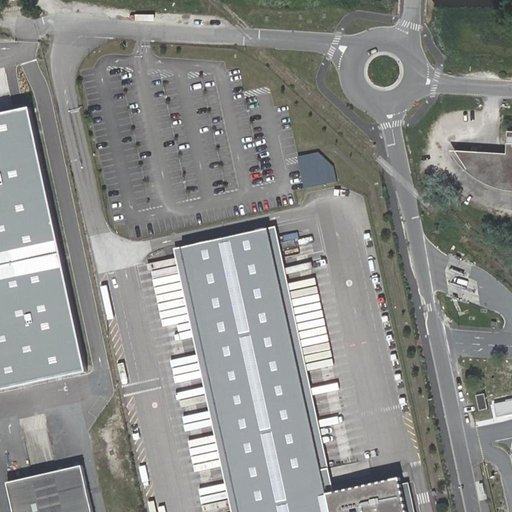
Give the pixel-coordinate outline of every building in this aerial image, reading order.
[(502,152),(473,150),(461,165),(476,175),(487,181),(496,184),(510,188),(511,188),(511,129),(503,129),(502,152)] [(461,165),(473,150),(449,149),(448,152),(461,165)] [(328,150),(299,156),(305,188),(335,181),(328,150)] [(179,248),(237,511),(405,511),(397,478),(325,493),(265,229),(179,248)] [(488,408),(484,393),(476,395),(480,410),(488,408)] [(94,511),(84,468),(12,485),(17,511),(94,511)]
